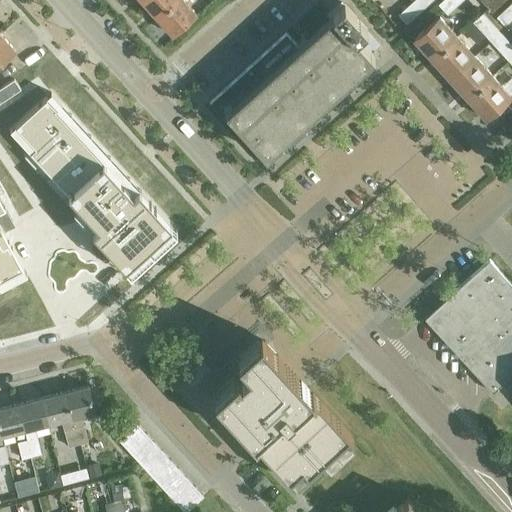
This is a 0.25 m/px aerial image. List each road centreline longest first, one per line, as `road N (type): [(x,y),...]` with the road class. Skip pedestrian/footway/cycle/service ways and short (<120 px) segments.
road 1 (tertiary): [(511,493),(353,322)]
road 2 (residential): [(121,341),(130,369),(257,511)]
road 3 (residential): [(263,219),(121,341)]
road 4 (tertiary): [(263,219),(150,94)]
road 5 (residential): [(353,322),(478,211)]
road 6 (residential): [(150,94),(255,0)]
road 7 (tertiary): [(353,322),(263,219)]
road 8 (tertiary): [(150,94),(63,0)]
road 9 (residential): [(121,341),(0,366)]
